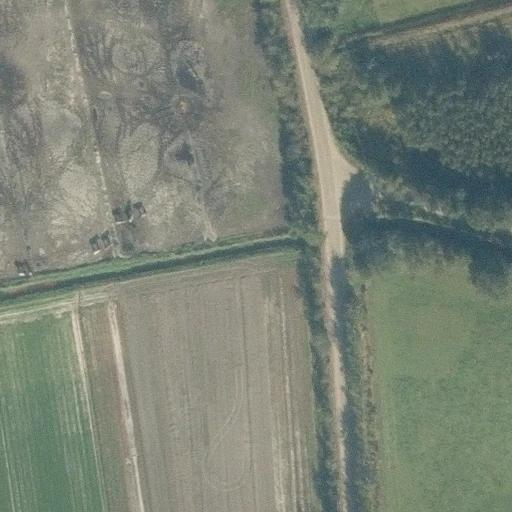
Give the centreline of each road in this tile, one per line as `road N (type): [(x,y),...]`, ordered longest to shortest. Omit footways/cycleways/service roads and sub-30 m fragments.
road 1 (unclassified): [(349,511),(323,170)]
road 2 (unclassified): [(323,170),(511,228)]
road 3 (unclassified): [(323,170),(292,0)]
